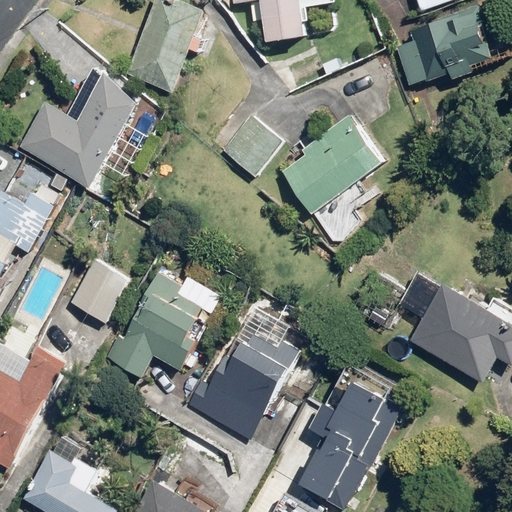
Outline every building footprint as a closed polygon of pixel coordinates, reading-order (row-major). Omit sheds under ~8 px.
[(220,11),(194,0),(162,0),(133,71),(185,93),(220,11)] [(241,0),(242,2),(256,0),(258,19),(275,17),(278,41),(321,35),(317,3),(336,0),(241,0)] [(511,57),(511,50),(493,0),(492,0),(399,35),(420,92),(511,57)] [(427,0),(432,12),(464,0),(427,0)] [(326,66),(317,46),(280,64),(289,84),(326,66)] [(79,114),(53,100),(28,145),(103,186),(157,88),(108,61),(79,114)] [(361,111),(309,149),(314,156),(294,171),(325,213),(397,159),(361,111)] [(294,141),(259,113),(228,151),(263,179),(294,141)] [(0,318),(22,281),(14,276),(23,261),(17,258),(25,245),(35,251),(69,195),(47,182),(34,204),(9,189),(0,204),(0,318)] [(116,323),(144,278),(105,254),(78,300),(116,323)] [(193,285),(168,271),(116,359),(150,379),(163,356),(190,372),(221,321),(209,314),(215,305),(190,290),(193,285)] [(511,312),(452,280),(419,339),(494,381),(509,354),(511,355),(511,312)] [(258,440),(311,350),(291,339),(285,350),(258,334),(236,370),(228,365),(203,408),(258,440)] [(0,456),(24,470),(84,360),(54,343),(34,380),(0,362),(0,456)] [(75,430),(64,447),(63,446),(32,494),(60,511),(59,511),(130,511),(134,507),(96,486),(115,456),(75,430)] [(225,511),(169,474),(143,511),(225,511)]
